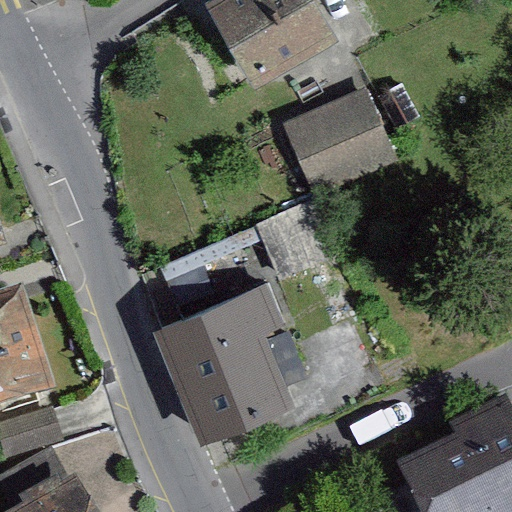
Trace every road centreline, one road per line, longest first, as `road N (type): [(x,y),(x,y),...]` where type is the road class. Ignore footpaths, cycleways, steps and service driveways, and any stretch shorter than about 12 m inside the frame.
road 1 (residential): [(53,58),(140,384),(204,511)]
road 2 (residential): [(211,511),(511,364)]
